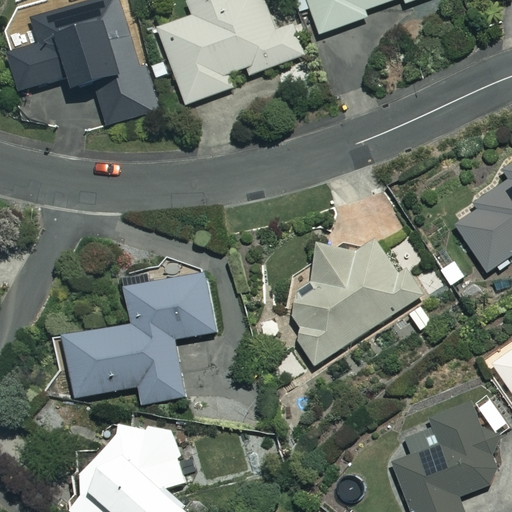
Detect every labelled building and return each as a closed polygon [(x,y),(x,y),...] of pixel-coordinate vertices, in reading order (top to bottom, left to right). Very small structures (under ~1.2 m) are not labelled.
[(129,101),(104,0),(0,0),(0,93),(58,80),(66,115),(129,101)] [(255,0),(160,0),(134,8),(150,60),(145,61),(155,93),(201,78),(200,74),(276,50),(263,8),(259,10),(255,0)] [(285,0),(293,22),(348,5),(346,0),(285,0)] [(511,152),(405,217),(437,269),(500,231),(505,239),(511,234),(511,152)] [(238,318),(264,363),(378,296),(326,210),(274,241),(286,261),(245,285),(258,307),(238,318)] [(172,334),(169,261),(89,264),(92,317),(28,320),(31,393),(90,391),(91,403),(141,401),(138,336),(172,334)] [(504,310),(439,349),(446,362),(455,357),(510,448),(511,447),(511,315),(509,317),(504,310)] [(447,389),(373,410),(383,444),(350,453),(367,511),(435,511),(426,481),(470,468),(447,389)] [(126,411),(36,496),(51,511),(159,511),(168,504),(144,478),(168,456),(126,411)]
